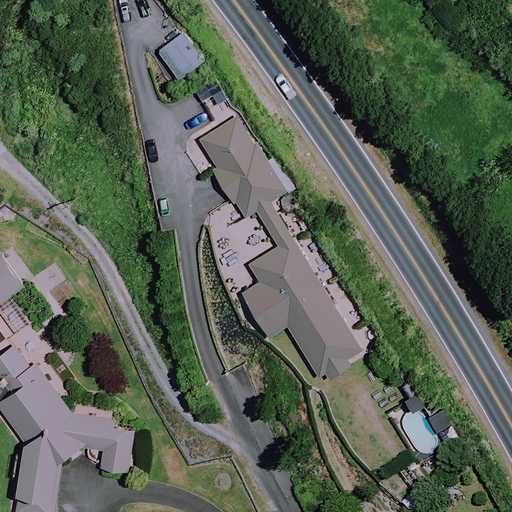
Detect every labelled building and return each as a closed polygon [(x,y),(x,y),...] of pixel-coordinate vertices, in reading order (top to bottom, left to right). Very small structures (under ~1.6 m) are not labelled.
[(207,63),(184,32),(160,49),(183,80),(207,63)] [(298,206),(241,115),(203,140),(219,165),(215,167),(247,218),(260,210),(282,246),(252,264),(263,281),(246,292),(273,336),(290,325),(326,383),(369,356),(282,216),(298,206)] [(0,304),(20,334),(39,321),(18,291),(27,285),(5,254),(0,257),(0,304)] [(33,366),(19,346),(0,358),(0,372),(15,394),(2,403),(30,443),(28,455),(20,454),(17,475),(24,476),(18,511),(57,511),(66,458),(82,447),(106,451),(104,466),(132,471),(138,430),(117,427),(118,419),(74,412),(39,362),(33,366)] [(249,391),(237,398),(259,440),(272,433),(249,391)]
